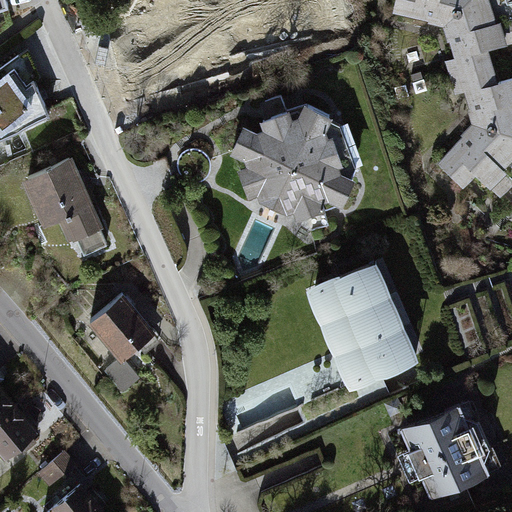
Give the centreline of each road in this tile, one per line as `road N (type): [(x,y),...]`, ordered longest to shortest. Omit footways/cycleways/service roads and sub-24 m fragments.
road 1 (residential): [(49,0),(189,324),(196,351),(195,511)]
road 2 (residential): [(0,305),(179,511)]
